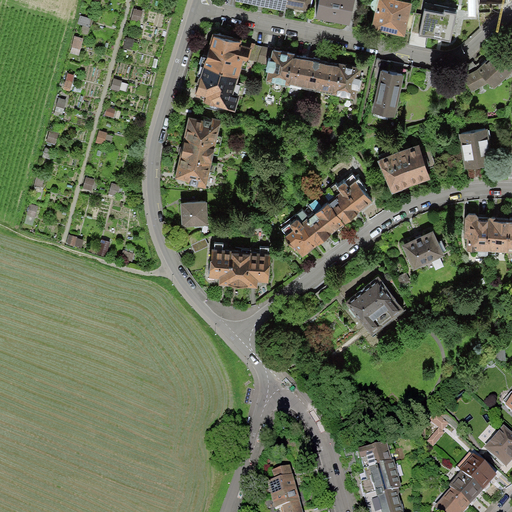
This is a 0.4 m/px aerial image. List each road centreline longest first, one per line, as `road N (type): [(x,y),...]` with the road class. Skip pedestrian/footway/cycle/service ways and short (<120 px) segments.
road 1 (residential): [(194,5),(147,161),(149,213),(175,272),(234,336)]
road 2 (residential): [(511,10),(465,53),(440,59),(194,5)]
road 3 (residential): [(511,187),(463,189),(407,209),(234,336)]
road 4 (residential): [(275,375),(308,414),(341,511)]
road 5 (residential): [(220,511),(275,375)]
